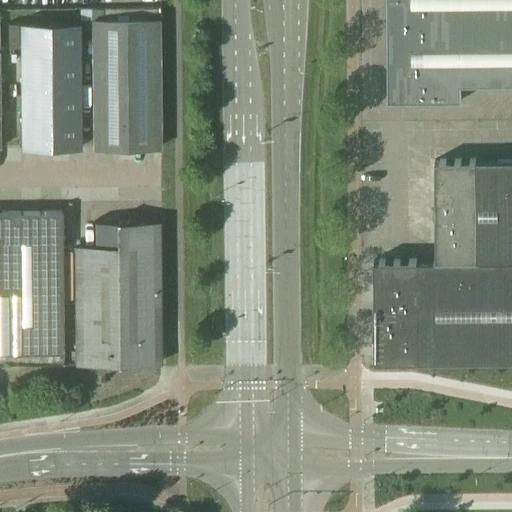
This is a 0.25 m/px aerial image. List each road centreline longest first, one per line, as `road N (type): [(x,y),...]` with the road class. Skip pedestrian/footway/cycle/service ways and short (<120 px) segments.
road 1 (tertiary): [(234,0),(246,454)]
road 2 (tertiary): [(290,454),(283,0)]
road 3 (unclassified): [(0,457),(246,454)]
road 4 (unclassified): [(290,454),(511,458)]
road 5 (unclassified): [(0,176),(154,175)]
